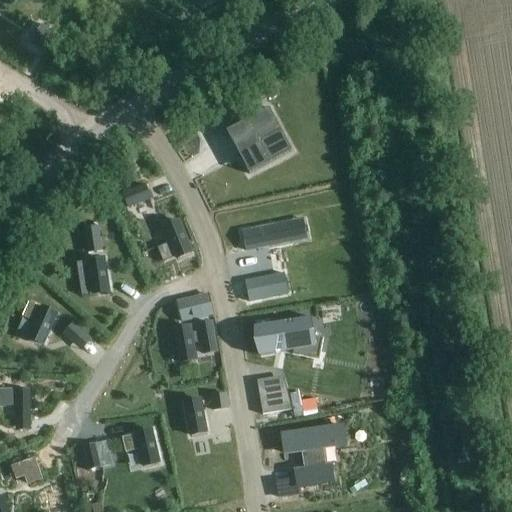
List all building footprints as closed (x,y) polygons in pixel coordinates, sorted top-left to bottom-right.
[(145,186),(123,195),(128,209),(151,200),(145,186)] [(271,218),(253,221),(260,258),(278,255),(278,253),(291,250),(292,252),(293,252),(295,252),(313,248),(306,211),(288,214),(284,215),(285,217),(272,220),(271,218)] [(171,243),(158,249),(164,263),(177,257),(178,262),(192,256),(179,223),(165,229),(171,243)] [(98,228),(84,230),(87,254),(102,252),(98,228)] [(90,261),(94,294),(109,293),(106,259),(90,261)] [(284,276),(264,280),(267,298),(268,299),(287,296),(287,295),(284,276)] [(189,301),(177,304),(181,322),(194,319),(213,315),(209,296),(189,301)] [(29,304),(23,318),(36,324),(29,339),(43,346),(57,315),(42,309),(29,304)] [(312,318),(257,327),(262,357),(293,352),(293,355),(319,360),(323,339),(312,337),(310,320),(311,320),(312,318)] [(73,324),(63,336),(74,345),(83,333),(73,324)] [(190,328),(175,330),(179,367),(196,364),(193,345),(203,343),(204,355),(217,353),(212,324),(200,326),(201,333),(191,334),(190,328)] [(263,385),(259,386),(260,392),(261,399),(283,399),(283,398),(279,382),(273,383),(263,385)] [(0,405),(12,405),(12,391),(0,391),(0,405)] [(17,392),(17,425),(30,425),(29,392),(17,392)] [(226,395),(212,397),(214,411),(228,409),(226,395)] [(200,400),(185,403),(191,436),(206,433),(200,400)] [(297,480),(278,483),(280,499),(300,496),(299,489),(333,484),(330,468),(326,468),(324,449),(338,447),(335,429),(342,428),(342,427),(282,436),(285,454),(301,452),(302,458),(303,466),(304,471),(296,473),(297,480)] [(136,435),(122,439),(126,454),(140,451),(144,467),(159,463),(151,431),(136,435)] [(87,447),(82,449),(88,471),(102,468),(99,455),(90,457),(87,447)] [(34,460),(23,464),(27,476),(30,484),(41,480),(34,460)]
